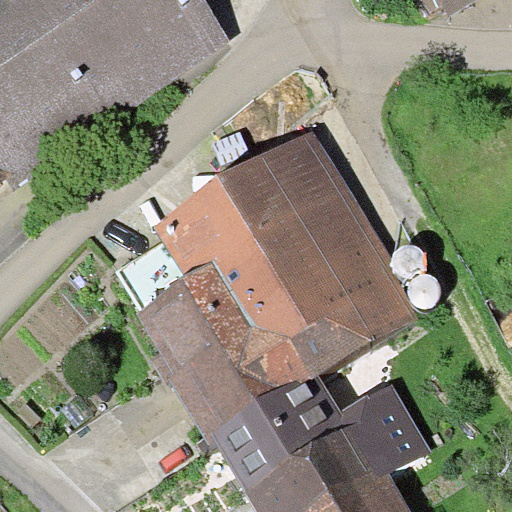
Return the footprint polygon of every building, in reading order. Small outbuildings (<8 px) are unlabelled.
[(0,179),(6,175),(0,168),(0,162),(196,27),(176,0),(0,0),(0,11),(10,25),(0,31),(0,179)] [(463,0),(431,0),(441,14),(463,0)] [(296,162),(112,280),(216,448),(307,392),(331,377),(331,378),(366,356),(324,290),(343,277),(339,271),(358,260),(296,162)] [(409,291),(423,284),(427,273),(422,261),(410,256),(398,259),(392,271),(396,285),(409,291)] [(423,320),(436,315),(441,303),(436,289),(423,284),(409,291),(406,302),(411,315),(423,320)] [(330,429),(307,392),(216,448),(256,511),(325,511),(366,486),(370,493),(418,463),(380,399),(330,429)] [(381,511),(370,493),(366,486),(325,511),(381,511)]
